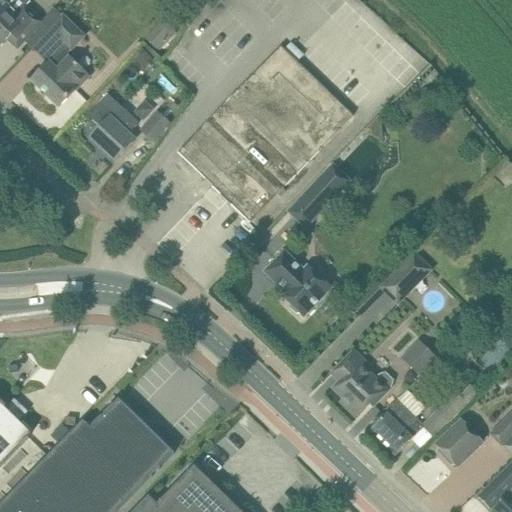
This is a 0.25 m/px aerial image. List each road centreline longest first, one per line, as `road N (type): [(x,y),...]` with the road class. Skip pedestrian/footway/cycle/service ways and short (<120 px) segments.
road 1 (tertiary): [(397,511),(194,321),(165,303),(99,287),(0,292)]
road 2 (residential): [(0,127),(89,209)]
